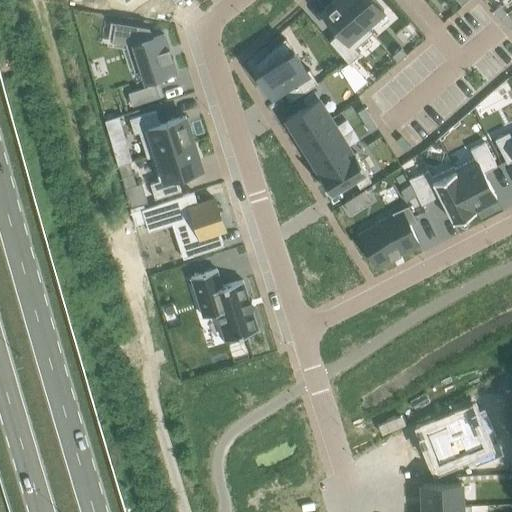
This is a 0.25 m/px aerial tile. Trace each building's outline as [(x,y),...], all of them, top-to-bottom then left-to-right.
[(343,0),(333,0),(321,11),(339,32),(329,41),(349,63),(360,53),(355,48),(372,32),(366,25),(365,26),(343,0)] [(374,0),(343,0),(365,26),(366,25),(383,10),(374,0)] [(499,5),(493,10),(501,19),(507,13),(499,5)] [(511,18),(507,13),(501,19),(510,28),(511,25),(511,18)] [(107,20),(107,22),(114,23),(111,41),(125,44),(134,71),(141,69),(147,86),(128,92),(132,105),(159,96),(153,79),(158,78),(176,72),(172,59),(172,58),(172,57),(171,57),(168,49),(169,48),(169,47),(168,47),(164,34),(152,37),(149,27),(107,20)] [(285,38),(254,64),(258,71),(256,73),(269,94),(271,97),(274,96),(284,90),(290,100),(318,82),(309,68),(306,70),(293,49),(292,50),(285,38)] [(401,48),(391,56),(397,62),(406,54),(401,48)] [(307,105),(286,118),(298,136),(330,116),(314,90),(302,97),(307,105)] [(364,107),(357,111),(363,121),(370,117),(364,107)] [(155,110),(129,118),(134,133),(139,131),(147,157),(151,156),(151,155),(194,141),(185,115),(159,123),(155,110)] [(118,116),(105,120),(111,142),(124,138),(118,116)] [(330,116),(298,136),(309,155),(341,134),(330,116)] [(370,117),(363,121),(370,132),(377,127),(370,117)] [(511,137),(509,131),(494,138),(507,162),(511,159),(511,137)] [(341,134),(309,155),(320,173),(353,152),(341,134)] [(159,180),(150,183),(154,198),(180,189),(176,176),(202,168),(194,141),(151,155),(151,156),(159,180)] [(474,157),(454,167),(475,207),(496,196),(484,172),(496,165),(484,141),(470,148),(474,157)] [(320,173),(318,174),(331,194),(354,179),(359,187),(371,180),(365,173),(368,171),(355,151),(353,152),(320,173)] [(129,162),(118,166),(122,176),(133,173),(129,162)] [(428,170),(408,180),(421,204),(439,195),(453,221),(476,209),(475,207),(454,167),(453,165),(431,176),(428,170)] [(136,184),(125,187),(131,207),(147,202),(141,182),(136,184)] [(411,185),(400,191),(406,201),(416,196),(411,185)] [(193,192),(141,208),(141,209),(148,228),(181,218),(192,254),(223,245),(218,230),(224,228),(214,198),(197,203),(193,192)] [(393,216),(359,234),(376,265),(391,258),(391,259),(392,258),(391,257),(399,253),(400,254),(401,254),(400,253),(418,243),(410,227),(417,223),(408,205),(392,214),(393,216)] [(216,268),(190,277),(203,316),(216,312),(225,339),(258,329),(251,308),(253,308),(253,306),(251,307),(249,301),(251,301),(251,299),(249,300),(242,279),(222,286),(216,268)] [(439,425),(425,431),(439,462),(470,449),(475,463),(501,453),(483,410),(471,415),(470,412),(456,418),(454,413),(437,420),(439,425)] [(460,482),(422,483),(423,507),(461,505),(461,504),(460,482)]
